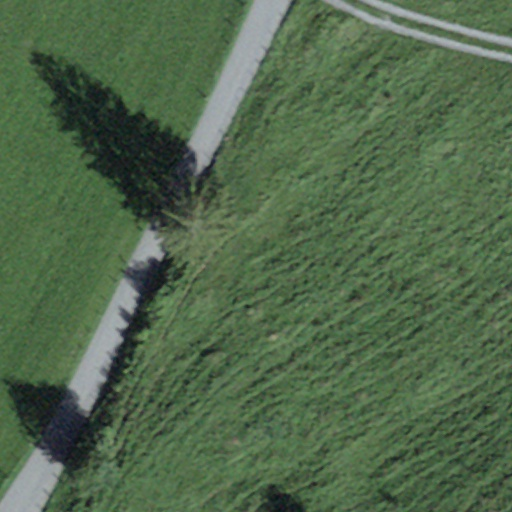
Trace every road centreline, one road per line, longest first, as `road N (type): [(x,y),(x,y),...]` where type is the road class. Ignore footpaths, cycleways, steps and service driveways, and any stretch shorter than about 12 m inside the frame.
road 1 (unclassified): [(4,511),(61,413),(261,0)]
road 2 (track): [(511,52),(340,0)]
